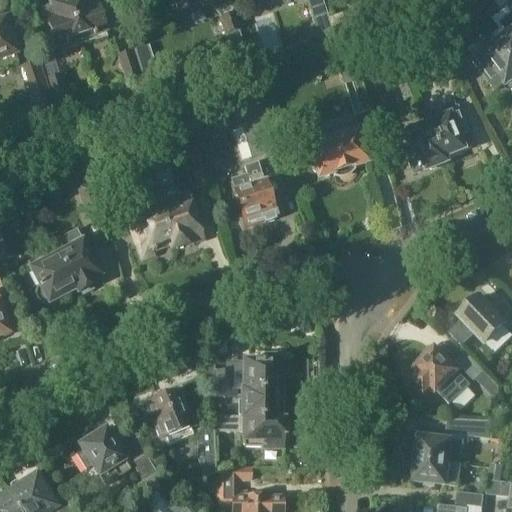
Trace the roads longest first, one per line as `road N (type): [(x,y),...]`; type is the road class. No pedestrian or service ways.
road 1 (residential): [(0,415),(168,320),(359,267)]
road 2 (residential): [(348,511),(349,342),(359,267)]
road 3 (residential): [(359,267),(439,241),(511,199)]
